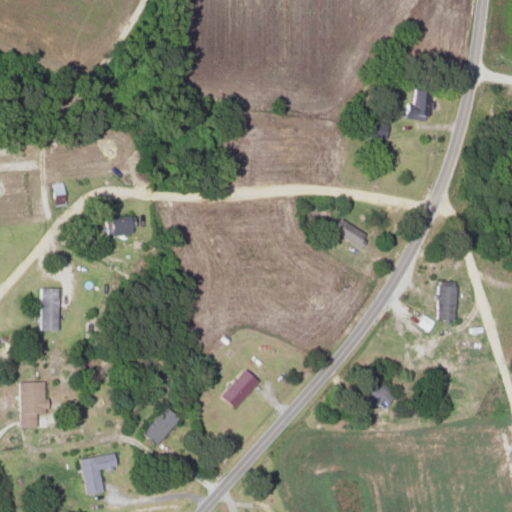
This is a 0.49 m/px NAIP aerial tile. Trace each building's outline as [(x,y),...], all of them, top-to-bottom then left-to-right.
[(424,120),(427,91),(410,89),(409,107),(401,106),(400,117),(424,120)] [(383,121),(367,121),(366,137),(383,137),(383,121)] [(51,206),(63,204),(59,181),(48,183),(51,206)] [(131,232),(130,215),(104,216),(105,233),(131,232)] [(356,246),(363,233),(335,218),(328,231),(356,246)] [(451,318),(451,285),(433,285),(433,318),(451,318)] [(55,287),(36,287),(35,329),(54,329),(55,287)] [(414,325),(425,330),(431,320),(419,314),(414,325)] [(254,381),(240,368),(215,395),(229,408),(254,381)] [(371,409),(388,397),(372,375),(362,382),(366,388),(359,394),(371,409)] [(15,426),(31,426),(31,412),(42,412),(41,381),(14,381),(15,426)] [(174,419),(161,406),(136,433),(149,445),(174,419)] [(74,458),(81,493),(98,490),(94,469),(111,466),(109,452),(74,458)]
